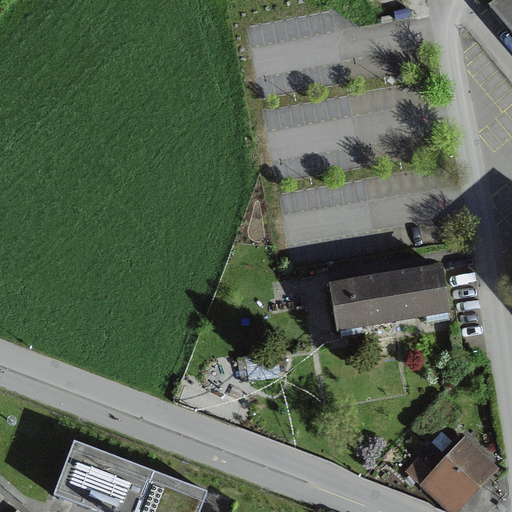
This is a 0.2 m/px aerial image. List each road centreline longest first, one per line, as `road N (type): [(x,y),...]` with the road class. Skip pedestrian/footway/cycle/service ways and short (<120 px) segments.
road 1 (residential): [(511,444),(435,0)]
road 2 (residential): [(396,511),(0,355)]
